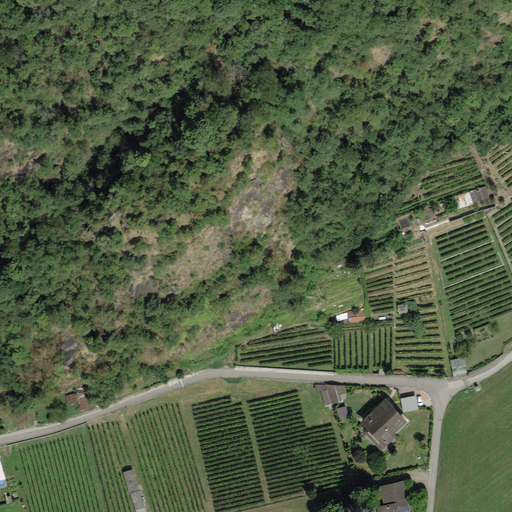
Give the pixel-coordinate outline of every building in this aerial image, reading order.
[(486,186),(452,198),(457,210),(490,198),(486,186)] [(344,386),(315,385),(314,391),(319,391),(325,407),(342,402),(340,395),(347,394),(344,386)] [(416,396),(400,399),(402,412),(418,409),(416,396)] [(407,422),(384,399),(360,423),(367,430),(363,434),(381,452),(395,438),(393,436),(407,422)] [(346,406),(336,409),(339,419),(349,416),(346,406)] [(376,507),(377,511),(412,511),(405,481),(380,487),(384,505),(376,507)]
